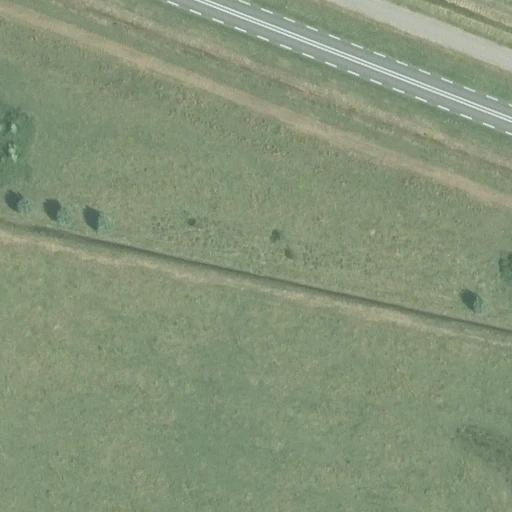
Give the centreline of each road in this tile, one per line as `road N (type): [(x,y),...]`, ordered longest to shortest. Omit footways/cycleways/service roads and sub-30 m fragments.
road 1 (primary): [(195,0),(511,122)]
road 2 (unclassified): [(334,0),(511,67)]
